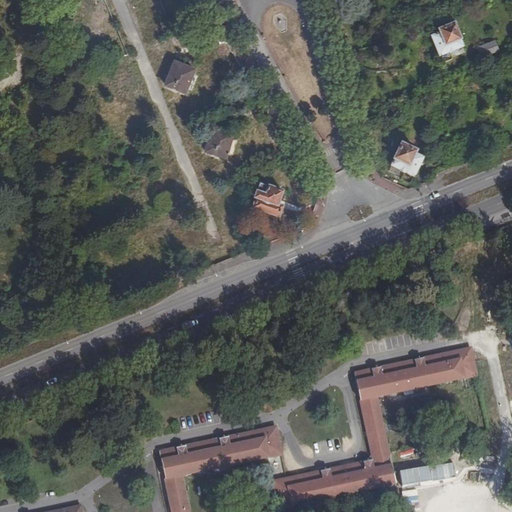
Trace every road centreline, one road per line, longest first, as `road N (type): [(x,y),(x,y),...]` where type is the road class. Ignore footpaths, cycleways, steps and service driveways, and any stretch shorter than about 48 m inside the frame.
road 1 (primary): [(511,169),(0,378)]
road 2 (primary): [(0,405),(511,199)]
road 3 (unknown): [(214,242),(117,0)]
